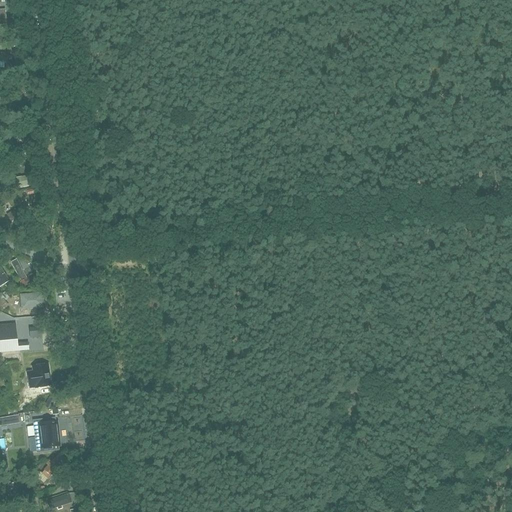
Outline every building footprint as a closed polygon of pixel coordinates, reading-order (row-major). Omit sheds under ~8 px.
[(27,86),(23,82),(15,88),(26,101),(30,98),(24,89),(27,86)] [(15,138),(2,139),(4,156),(25,153),(24,145),(16,146),(15,138)] [(37,175),(31,164),(14,174),(20,185),(37,175)] [(25,203),(20,206),(6,215),(11,224),(17,220),(19,223),(27,218),(25,215),(30,212),(25,203)] [(27,274),(18,264),(12,269),(26,286),(37,277),(32,270),(27,274)] [(0,265),(0,286),(9,280),(0,265)] [(42,292),(19,294),(21,310),(44,308),(42,292)] [(40,337),(39,328),(38,328),(37,316),(26,316),(27,329),(20,330),(21,339),(40,337)] [(0,351),(18,350),(22,350),(21,343),(18,343),(15,323),(0,324),(0,351)] [(35,388),(50,386),(48,373),(46,373),(45,365),(33,367),(33,372),(27,373),(29,387),(35,386),(35,388)] [(49,397),(44,406),(51,409),(56,400),(49,397)] [(7,417),(0,417),(0,425),(8,424),(7,417)] [(54,418),(33,421),(36,453),(58,450),(58,446),(60,446),(57,422),(55,422),(54,418)] [(61,463),(64,460),(58,455),(55,458),(55,457),(41,473),(47,479),(62,464),(61,463)]
